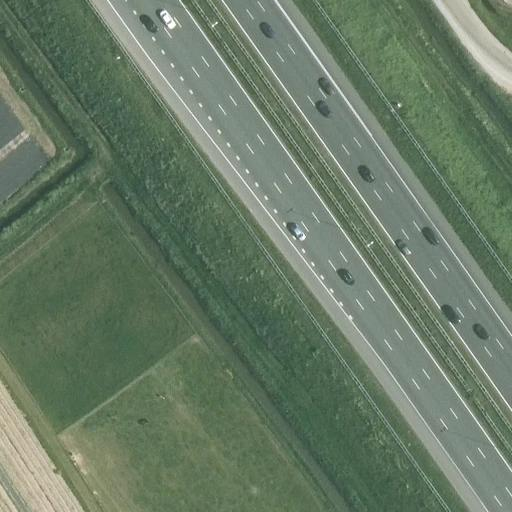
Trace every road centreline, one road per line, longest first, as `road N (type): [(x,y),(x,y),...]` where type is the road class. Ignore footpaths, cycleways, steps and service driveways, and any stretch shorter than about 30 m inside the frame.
road 1 (motorway): [(151,0),(511,510)]
road 2 (motorway): [(511,376),(245,0)]
road 3 (track): [(0,3),(164,230)]
